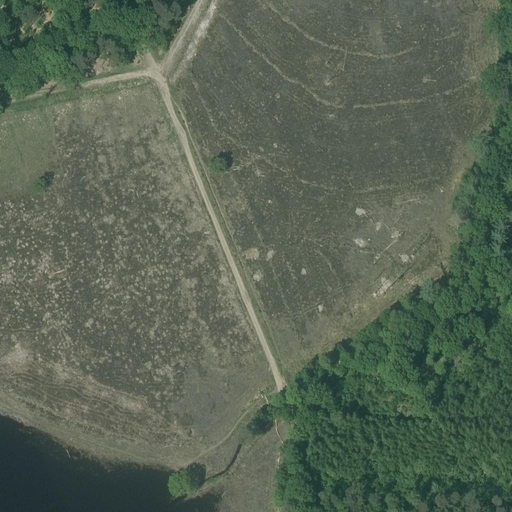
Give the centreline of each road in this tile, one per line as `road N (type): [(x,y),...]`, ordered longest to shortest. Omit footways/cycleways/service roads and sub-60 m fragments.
road 1 (track): [(319,414),(374,345),(443,318),(484,252),(511,167)]
road 2 (track): [(159,88),(281,388)]
road 3 (track): [(0,103),(153,73)]
